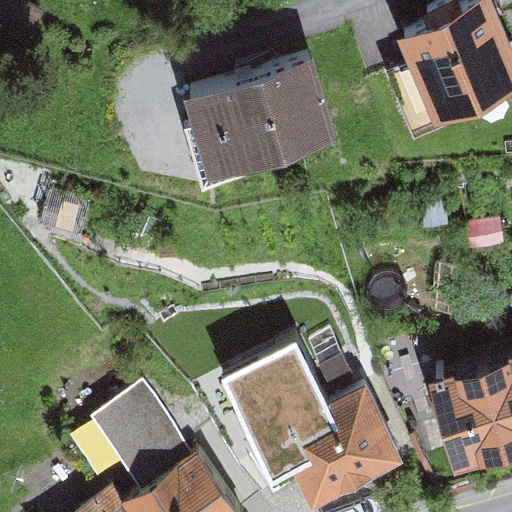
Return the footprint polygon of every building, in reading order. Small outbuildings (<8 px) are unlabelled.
[(511,60),(486,0),(441,0),(396,19),(410,52),(380,65),(407,130),(439,116),(431,98),(511,63),(511,60)] [(322,135),(302,49),(181,78),(189,112),(173,116),(189,184),(242,171),(238,155),(322,135)] [(489,203),(457,206),(459,226),(491,223),(489,203)] [(511,320),(417,345),(438,429),(511,410),(511,320)] [(112,480),(133,511),(208,511),(233,495),(188,430),(179,436),(130,366),(80,401),(128,469),(112,480)] [(356,369),(255,417),(270,447),(287,439),(305,479),(390,438),(356,369)] [(39,511),(133,511),(112,480),(103,467),(39,511)]
